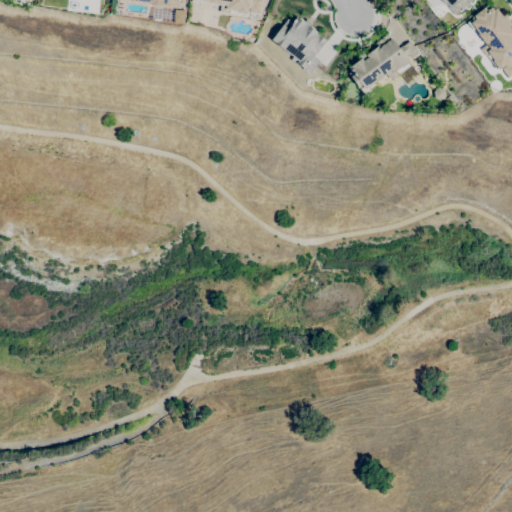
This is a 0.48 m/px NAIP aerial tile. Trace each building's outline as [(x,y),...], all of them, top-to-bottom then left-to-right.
[(244,16),(229,13),(229,14),(219,12),(221,5),(219,4),(219,5),(207,3),(208,2),(200,1),(200,4),(191,2),(191,0),(261,0),(259,15),(248,13),(249,7),(248,7),(246,15),(245,14),(244,16)] [(454,15),(446,5),(445,5),(440,0),(472,0),(467,5),(462,10),(461,12),(460,10),(454,15)] [(511,74),(508,78),(502,69),(505,66),(504,65),(498,69),(498,68),(496,69),(487,57),(486,57),(480,49),(486,44),(485,44),(478,34),(474,28),(472,30),(466,22),(474,17),(473,16),(484,7),(486,10),(491,7),(493,10),(496,8),(502,17),(505,14),(511,24),(509,26),(511,30),(511,74)] [(309,74),(302,68),(297,64),(296,65),(290,60),(292,56),(271,40),(287,19),(292,23),(293,22),(292,21),(294,19),(295,20),(296,18),(295,18),(296,17),(304,22),(306,19),(311,23),(309,26),(316,32),(315,34),(317,35),(318,34),(326,41),(314,56),(319,60),(309,74)] [(364,94),(360,89),(359,90),(357,87),(350,77),(353,75),(348,68),(360,59),(357,56),(365,50),(367,54),(377,46),(375,43),(386,34),(390,39),(391,39),(398,48),(402,45),(403,46),(409,41),(418,52),(410,58),(407,55),(405,56),(410,62),(409,63),(410,65),(390,80),(385,74),(384,75),(384,76),(376,82),(375,81),(368,87),(370,89),(364,94)]
